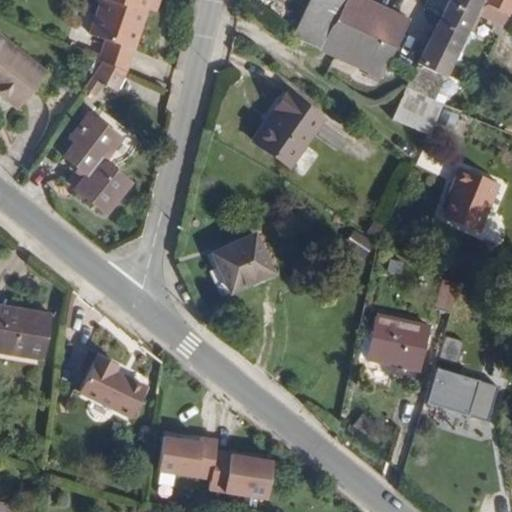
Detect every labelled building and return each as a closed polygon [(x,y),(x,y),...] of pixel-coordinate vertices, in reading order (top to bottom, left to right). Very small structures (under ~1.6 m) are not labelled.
[(101,0),(90,35),(133,49),(148,0),(101,0)] [(310,0),(292,37),(381,78),(409,20),(367,0),(310,0)] [(511,0),(450,0),(405,87),(407,88),(391,119),(428,135),(442,106),(433,101),(452,60),(466,30),(471,33),(479,15),(502,26),(511,4),(511,0)] [(0,87),(21,105),(47,73),(0,35),(0,87)] [(116,90),(126,72),(102,61),(92,76),(102,82),(116,90)] [(92,76),(84,88),(95,95),(102,82),(92,76)] [(0,95),(17,109),(21,105),(0,87),(0,95)] [(255,144),(288,167),(322,120),(285,93),(273,110),(277,113),(255,144)] [(273,110),(251,141),(255,144),(277,113),(273,110)] [(75,189),(105,214),(130,183),(103,162),(121,138),(90,113),(67,142),(72,146),(60,160),(83,179),(75,189)] [(441,218),(477,233),(498,184),(458,167),(447,194),(450,195),(441,218)] [(371,243),(353,231),(342,247),(361,260),(371,243)] [(272,273),(254,234),(212,254),(219,268),(210,272),(221,297),(272,273)] [(402,263),(388,261),(386,272),(401,274),(402,263)] [(458,285),(443,280),(434,309),(449,314),(458,285)] [(0,352),(42,360),(50,315),(0,306),(0,352)] [(375,316),(366,358),(419,370),(429,328),(375,316)] [(454,368),(464,341),(449,335),(439,363),(454,368)] [(97,355),(79,391),(130,417),(145,388),(114,372),(117,365),(97,355)] [(433,367),(423,403),(485,421),(496,386),(433,367)] [(265,498),(271,461),(230,454),(230,452),(215,449),(216,438),(201,436),(200,441),(163,435),(157,469),(210,478),(208,489),(265,498)]
